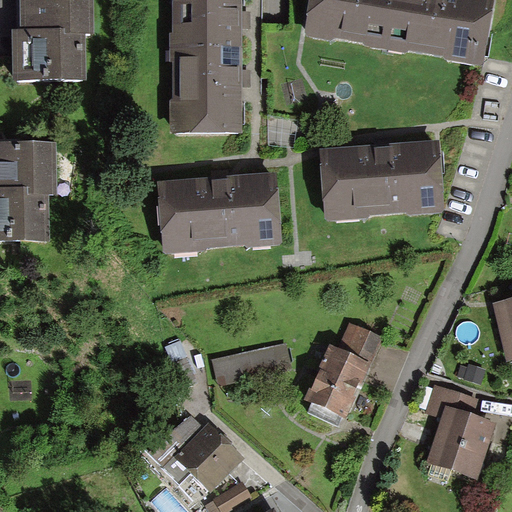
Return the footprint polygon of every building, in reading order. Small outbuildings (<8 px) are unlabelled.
[(12,34),(13,86),(87,84),(86,38),(95,38),(93,0),(20,0),(22,34),(12,34)] [(242,0),(169,0),(170,138),(242,138),(242,0)] [(313,0),(307,37),(484,67),(494,0),(313,0)] [(321,154),(326,219),(445,210),(439,144),(321,154)] [(0,245),(50,245),(49,199),(58,199),(57,147),(0,147),(0,245)] [(157,187),(163,259),(283,248),(277,176),(157,187)] [(511,302),(499,305),(509,357),(511,356),(511,302)] [(384,339),(350,323),(337,351),(331,348),(306,402),(347,421),(384,339)] [(188,358),(181,342),(165,349),(172,365),(188,358)] [(293,372),(287,344),(213,360),(219,388),(293,372)] [(480,383),(484,375),(470,368),(466,377),(480,383)] [(478,475),(496,423),(473,415),(478,400),(438,386),(430,410),(449,417),(435,461),(478,475)] [(204,428),(192,417),(171,434),(150,456),(164,470),(163,471),(180,488),(191,478),(211,497),(246,461),(208,424),(204,428)] [(511,453),(498,449),(488,477),(502,482),(511,453)] [(229,511),(253,498),(244,483),(214,501),(220,511),(229,511)]
